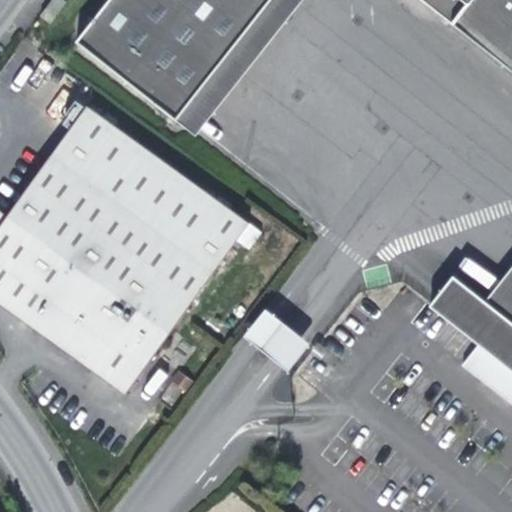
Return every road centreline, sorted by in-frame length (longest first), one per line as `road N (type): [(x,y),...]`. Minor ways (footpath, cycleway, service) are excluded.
road 1 (unknown): [(0,340),(22,336),(179,456)]
road 2 (unknown): [(366,359),(344,395),(303,430),(376,511)]
